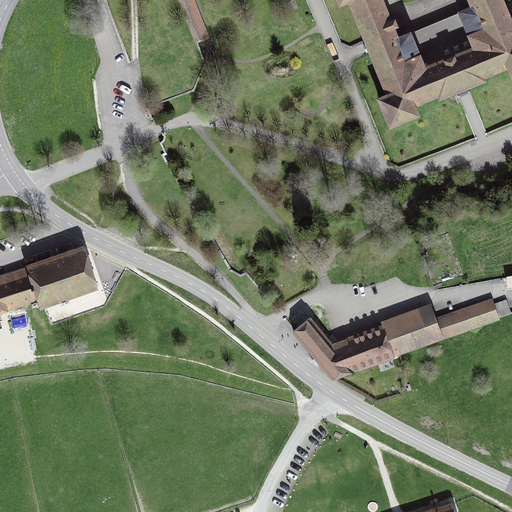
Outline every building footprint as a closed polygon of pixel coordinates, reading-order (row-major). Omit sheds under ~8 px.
[(194,0),(178,0),(195,43),(209,38),(194,0)] [(469,0),(480,27),(468,32),(474,46),(429,65),(426,58),(407,65),(393,31),(403,27),(399,16),(390,20),(381,0),(339,0),(342,5),(352,1),(392,96),(380,101),(391,127),(423,114),(419,105),(451,92),(453,97),(489,83),(487,79),(507,70),(511,79),(511,78),(511,15),(505,0),(469,0)] [(83,247),(25,268),(36,301),(40,310),(98,289),(83,247)] [(25,268),(0,275),(0,312),(36,301),(25,268)] [(443,339),(499,318),(495,307),(492,300),(436,321),(443,339)] [(499,318),(511,314),(507,302),(495,307),(499,318)] [(398,356),(443,339),(436,321),(430,304),(385,321),(387,327),(398,356)] [(314,319),(295,333),(335,378),(357,370),(337,344),(314,319)] [(337,344),(357,370),(398,356),(387,327),(337,344)] [(511,356),(498,363),(509,387),(511,385),(511,356)]
